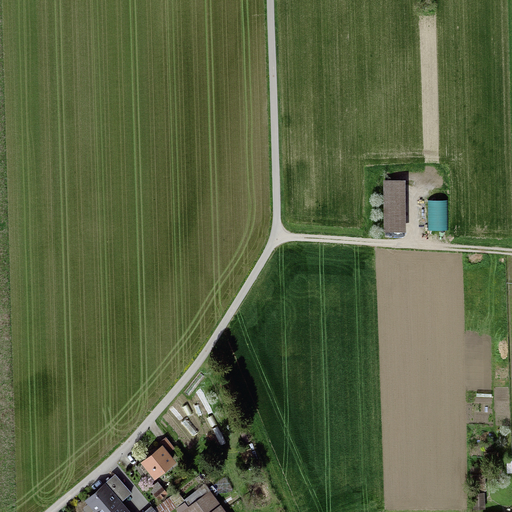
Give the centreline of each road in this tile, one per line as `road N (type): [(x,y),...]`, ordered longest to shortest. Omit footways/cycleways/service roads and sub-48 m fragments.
road 1 (residential): [(50,511),(130,441),(197,363),(268,251),(276,209),(270,0)]
road 2 (track): [(274,235),(511,253)]
